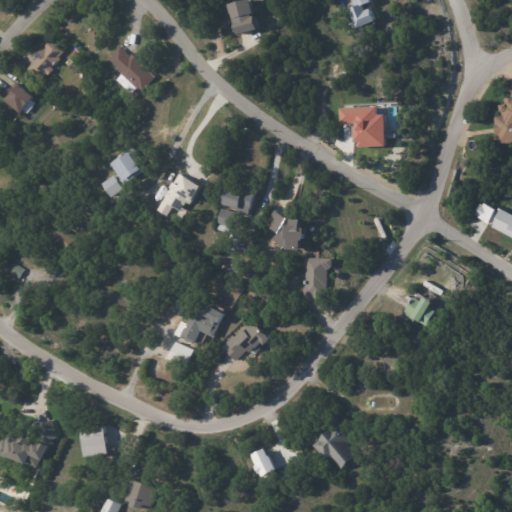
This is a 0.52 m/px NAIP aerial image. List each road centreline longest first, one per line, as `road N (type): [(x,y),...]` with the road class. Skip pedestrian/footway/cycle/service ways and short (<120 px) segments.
road 1 (residential): [(479,57),(422,220),(279,400),(225,423),(159,409),(85,379),(0,326)]
road 2 (residential): [(511,274),(211,81),(148,0),(31,13),(0,46)]
